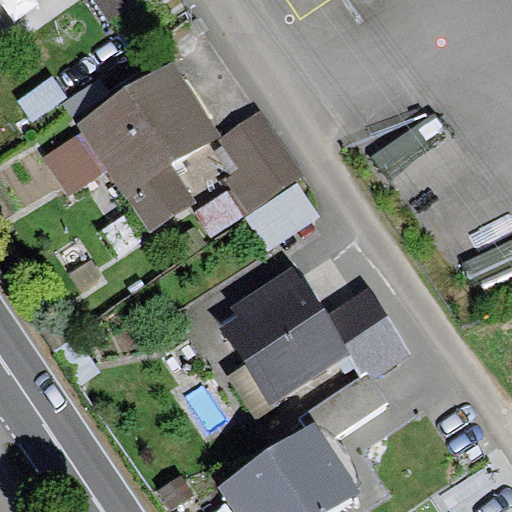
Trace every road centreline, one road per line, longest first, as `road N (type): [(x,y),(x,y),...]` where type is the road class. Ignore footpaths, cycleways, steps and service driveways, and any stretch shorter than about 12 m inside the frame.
road 1 (residential): [(511,450),(201,0)]
road 2 (unknown): [(282,117),(476,29)]
road 3 (primary): [(0,359),(102,511)]
